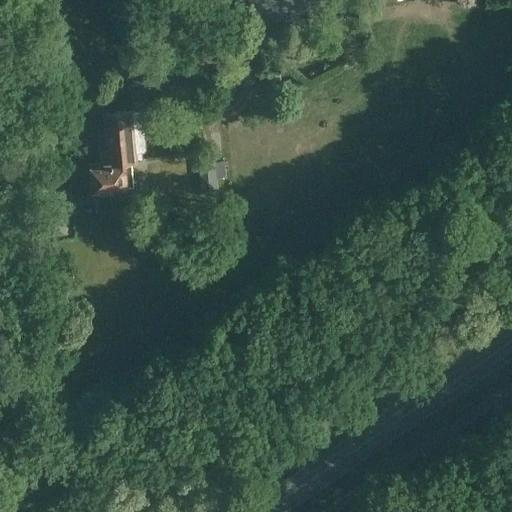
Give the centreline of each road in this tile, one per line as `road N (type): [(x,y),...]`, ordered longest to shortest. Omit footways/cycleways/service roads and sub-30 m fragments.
road 1 (primary): [(267,511),(511,342)]
road 2 (unclassified): [(19,165),(16,0)]
